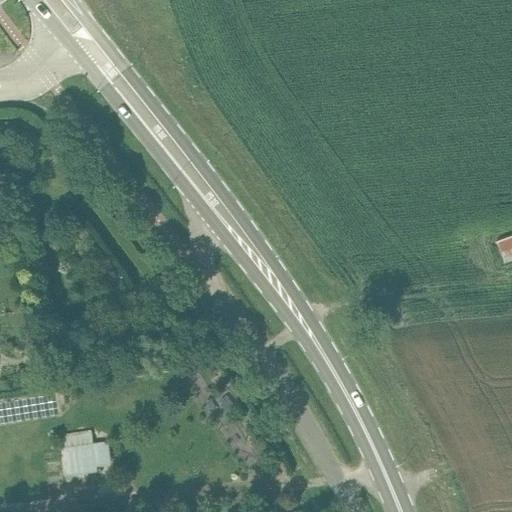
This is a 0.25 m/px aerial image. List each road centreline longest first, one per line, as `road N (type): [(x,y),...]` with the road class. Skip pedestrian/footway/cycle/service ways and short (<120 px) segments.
road 1 (primary): [(400,511),(307,328),(218,205)]
road 2 (unclassified): [(218,205),(202,276),(313,434),(348,511)]
road 3 (primary): [(218,205),(87,44)]
